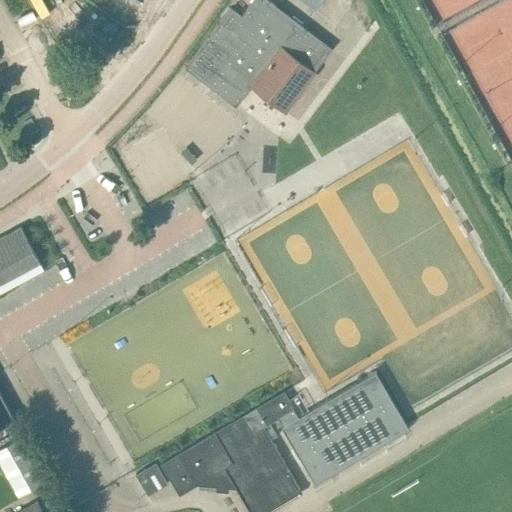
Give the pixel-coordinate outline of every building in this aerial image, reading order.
[(185,67),(236,106),(251,86),(286,112),(317,72),(314,70),(332,47),(270,0),(252,0),(242,14),(231,6),(185,67)] [(0,237),(0,292),(45,268),(21,226),(0,237)] [(284,389),(160,462),(170,478),(164,482),(165,484),(168,483),(176,496),(202,480),(214,482),(213,486),(224,488),(225,484),(231,485),(247,511),(269,511),(301,493),(301,492),(302,491),(263,426),(276,418),(295,450),(292,452),(297,461),(300,459),(315,483),(409,428),(407,425),(375,370),(299,415),(284,389)] [(0,428),(11,422),(13,421),(15,421),(0,394),(0,428)] [(19,436),(0,446),(0,462),(11,482),(18,494),(43,480),(19,436)] [(146,467),(135,474),(139,480),(159,469),(160,469),(156,462),(155,462),(146,467)] [(43,511),(37,500),(15,511),(43,511)]
